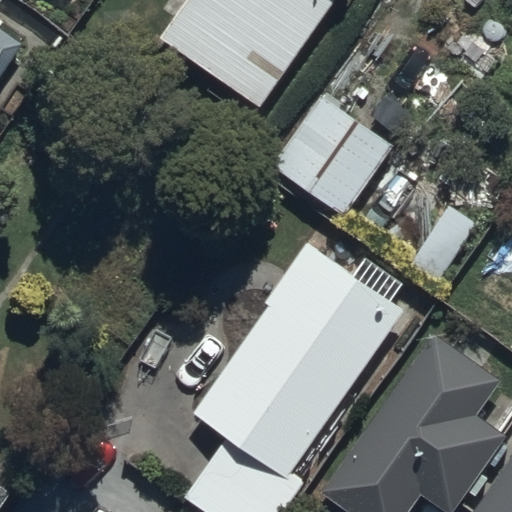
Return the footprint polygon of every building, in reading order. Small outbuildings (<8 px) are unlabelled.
[(195,0),(161,47),(254,116),(339,0),(345,0),(346,1),(346,0),(195,0)] [(0,88),(23,56),(0,40),(0,88)] [(390,160),(318,113),(270,186),(342,233),(390,160)] [(472,232),(445,217),(412,275),(439,290),(472,232)] [(351,283),(308,254),(193,426),(221,445),(180,507),(187,511),(287,511),(301,492),(293,486),(403,324),(388,313),(401,294),(361,268),(351,283)] [(500,392),(430,343),(323,502),(337,511),(415,511),(421,504),(431,511),(458,511),(485,473),(495,480),(510,458),(502,453),(505,447),(476,427),(500,392)] [(511,511),(511,468),(481,511),(511,511)] [(0,511),(6,511),(9,509),(0,502),(0,511)]
